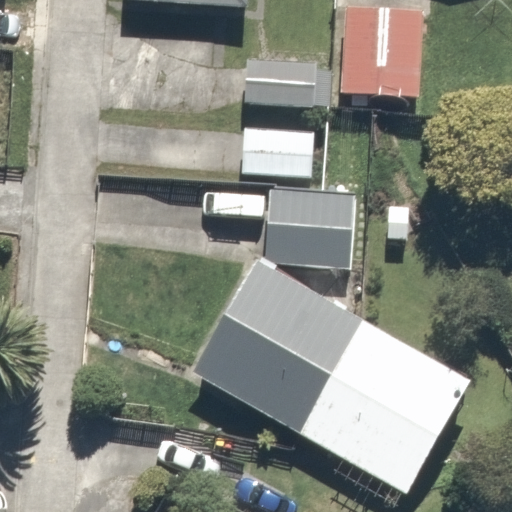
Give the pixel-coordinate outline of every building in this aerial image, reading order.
[(255,0),(129,0),(130,3),(254,15),(255,0)] [(408,3),(336,2),(334,93),(407,94),(408,3)] [(322,66),(243,61),(240,103),(319,108),(322,66)] [(305,125),(237,125),(237,168),(304,168),(305,125)] [(340,187),(267,185),(265,257),(338,259),(340,187)] [(268,264),(201,378),(306,439),(373,327),(268,264)] [(483,392),(373,327),(306,439),(416,505),(483,392)]
